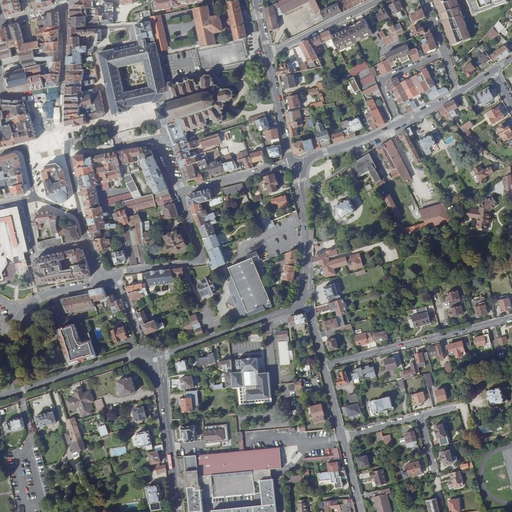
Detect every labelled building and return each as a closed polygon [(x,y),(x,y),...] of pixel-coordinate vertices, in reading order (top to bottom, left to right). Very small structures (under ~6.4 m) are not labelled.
[(18,0),(0,0),(4,14),(5,15),(21,11),(18,0)] [(32,0),(34,9),(35,10),(45,7),(43,0),(32,0)] [(104,8),(104,6),(104,3),(94,2),(93,0),(81,0),(71,9),(87,8),(104,8)] [(158,0),(157,2),(156,2),(157,10),(210,2),(209,0),(158,0)] [(194,8),(203,48),(216,45),(214,33),(227,30),(226,24),(232,23),(236,41),(242,39),(247,38),(238,0),(236,0),(227,2),(231,19),(225,20),(224,15),(210,17),(208,5),(194,8)] [(316,0),(283,0),(265,10),(269,30),(279,28),(277,16),(276,8),(282,5),(284,12),(310,0),(316,14),(322,12),(316,0)] [(339,3),(343,13),(350,9),(345,0),(339,3)] [(345,0),(350,9),(357,6),(353,0),(345,0)] [(455,0),(434,0),(452,48),(471,40),(455,0)] [(504,0),(467,0),(473,16),(506,4),(504,0)] [(404,10),(400,1),(389,6),(394,15),(397,13),(399,19),(403,17),(400,12),(404,10)] [(322,12),(326,21),(343,13),(339,3),(322,12)] [(276,8),(277,16),(284,12),(282,5),(276,8)] [(92,15),(103,15),(104,13),(104,8),(87,8),(71,9),(71,17),(88,15),(92,15)] [(103,25),(114,24),(114,9),(109,8),(109,10),(107,10),(106,13),(104,13),(103,15),(103,25)] [(390,18),(385,8),(380,10),(382,13),(378,15),(382,23),(390,18)] [(426,17),(423,9),(408,17),(412,24),(426,17)] [(49,15),(39,18),(40,25),(45,24),(46,28),(59,25),(60,21),(59,13),(58,12),(49,14),(49,15)] [(83,26),(86,26),(86,22),(93,22),(92,15),(88,15),(71,17),(70,28),(77,27),(83,27),(83,26)] [(152,22),(157,43),(159,51),(169,49),(161,15),(151,17),(152,22)] [(359,24),(350,28),(357,43),(365,39),(374,35),(366,19),(359,23),(359,24)] [(499,33),(505,27),(499,21),(494,27),(499,33)] [(137,25),(141,46),(157,43),(152,22),(137,25)] [(14,39),(9,40),(9,41),(10,48),(18,46),(20,52),(33,50),(34,49),(38,48),(40,48),(40,45),(39,41),(24,44),(19,23),(11,25),(14,39)] [(416,36),(427,33),(425,28),(421,29),(420,24),(413,27),(416,36)] [(39,26),(40,29),(41,34),(59,29),(59,25),(46,28),(41,29),(41,28),(40,27),(40,26),(39,26)] [(9,40),(5,26),(0,27),(0,43),(9,41),(9,40)] [(494,27),(487,34),(493,40),(499,33),(494,27)] [(357,43),(350,28),(333,37),(334,38),(340,51),(357,43)] [(38,35),(39,39),(46,38),(47,38),(48,38),(48,39),(49,39),(49,38),(59,35),(59,29),(41,34),(38,35)] [(97,29),(78,31),(70,32),(70,38),(80,37),(80,35),(97,34),(97,29)] [(333,37),(330,30),(321,35),(325,43),(334,38),(333,37)] [(386,37),(384,38),(387,45),(400,39),(398,35),(397,32),(394,33),(386,37)] [(437,48),(432,33),(427,35),(428,37),(423,39),(425,45),(424,45),(426,52),(437,48)] [(80,37),(70,38),(70,43),(69,44),(69,56),(76,56),(75,47),(87,46),(87,52),(87,55),(93,54),(92,52),(94,52),(94,50),(95,45),(95,44),(87,44),(87,40),(96,39),(97,34),(80,35),(80,37)] [(39,39),(39,41),(40,45),(47,43),(59,41),(59,35),(49,38),(49,39),(48,39),(48,38),(47,38),(46,38),(39,39)] [(324,43),(320,35),(310,40),(313,48),(324,43)] [(511,43),(505,35),(503,37),(511,46),(511,44),(511,43)] [(313,48),(310,40),(301,44),(310,63),(314,61),(319,59),(313,48)] [(9,41),(0,43),(0,48),(1,51),(10,49),(10,48),(9,41)] [(59,41),(47,43),(47,52),(59,50),(59,41)] [(47,43),(40,45),(40,48),(40,50),(44,49),(44,52),(41,53),(42,55),(38,55),(38,57),(45,57),(58,56),(59,50),(47,52),(47,43)] [(169,100),(166,85),(160,57),(159,51),(157,43),(141,46),(115,52),(115,50),(100,53),(113,114),(129,111),(128,107),(153,101),(154,103),(156,102),(169,100)] [(383,60),(384,62),(389,60),(393,67),(397,66),(396,64),(401,61),(402,63),(410,60),(409,58),(412,56),(410,51),(408,45),(386,54),(386,55),(380,58),(381,61),(383,60)] [(498,59),(499,61),(511,52),(509,48),(506,45),(492,55),(496,61),(498,59)] [(76,56),(69,56),(68,64),(83,63),(82,57),(82,51),(87,52),(87,46),(75,47),(76,56)] [(412,56),(414,61),(420,58),(418,52),(417,48),(410,51),(412,56)] [(10,49),(1,51),(2,59),(12,57),(11,55),(10,49)] [(33,50),(20,52),(21,54),(22,59),(24,69),(25,69),(27,69),(27,68),(40,65),(44,65),(49,63),(56,61),(56,62),(61,61),(61,60),(58,61),(58,56),(45,57),(38,57),(38,55),(34,57),(34,53),(33,50)] [(484,64),(491,59),(486,51),(479,57),(484,64)] [(12,57),(2,59),(4,65),(20,60),(18,55),(16,56),(12,57)] [(323,67),(319,59),(314,61),(317,68),(323,67)] [(384,62),(378,65),(383,74),(394,69),(393,67),(389,60),(384,62)] [(60,74),(61,61),(56,62),(56,61),(49,63),(44,65),(45,68),(41,69),(43,76),(52,74),(60,74)] [(314,61),(310,63),(306,65),(308,70),(317,68),(314,61)] [(369,68),(366,61),(356,66),(359,73),(369,68)] [(282,68),(277,68),(279,75),(284,74),(292,73),(289,63),(284,64),(284,65),(282,65),(282,68)] [(476,69),(472,63),(464,69),(469,77),(474,74),(472,72),(476,69)] [(27,69),(32,90),(46,88),(45,83),(44,80),(44,78),(43,76),(41,69),(40,65),(27,68),(27,69)] [(354,67),(349,70),(352,75),(353,77),(358,74),(354,67)] [(374,67),(370,69),(372,74),(374,78),(378,76),(374,67)] [(421,67),(420,68),(423,73),(427,80),(432,78),(426,68),(423,70),(421,67)] [(24,69),(5,73),(6,79),(8,79),(7,79),(8,80),(9,81),(9,80),(11,84),(10,84),(10,86),(10,87),(9,87),(9,88),(10,88),(11,90),(13,91),(19,92),(24,91),(32,90),(27,69),(25,69),(24,69)] [(293,73),(292,73),(284,74),(287,89),(296,87),(293,73)] [(417,76),(419,80),(420,79),(422,83),(427,80),(423,73),(417,76)] [(47,83),(48,88),(59,86),(60,74),(52,74),(43,76),(44,78),(48,77),(48,79),(48,82),(47,82),(47,83)] [(169,100),(156,102),(164,127),(167,125),(176,122),(180,134),(183,133),(183,134),(185,135),(185,136),(187,136),(188,135),(188,134),(189,133),(188,131),(193,129),(193,131),(195,130),(194,129),(199,127),(200,129),(202,129),(201,127),(204,127),(204,128),(205,127),(205,126),(207,124),(208,125),(207,124),(208,121),(209,121),(207,117),(209,117),(209,118),(210,118),(210,117),(212,115),(212,119),(214,119),(216,121),(215,122),(216,122),(219,122),(219,123),(221,123),(221,122),(222,120),(224,121),(224,120),(223,119),(224,117),(225,116),(225,115),(223,115),(223,113),(224,112),(221,110),(223,108),(224,109),(225,108),(224,107),(225,104),(226,105),(226,103),(225,103),(224,101),(228,101),(228,99),(229,99),(230,100),(231,99),(230,99),(232,98),(233,98),(234,97),(233,97),(234,95),(235,95),(235,94),(234,94),(233,91),(234,90),(233,89),(232,90),(231,89),(231,88),(230,87),(229,89),(227,89),(227,87),(226,88),(226,89),(225,89),(224,88),(221,90),(220,87),(221,86),(220,86),(217,84),(218,84),(217,83),(216,84),(214,85),(215,81),(213,80),(213,79),(214,78),(214,77),(212,78),(211,76),(211,74),(210,74),(209,75),(207,75),(206,74),(205,74),(205,75),(203,78),(203,77),(202,78),(203,79),(202,81),(201,81),(202,85),(200,85),(200,84),(199,84),(199,85),(198,86),(197,82),(196,82),(195,80),(195,79),(194,79),(193,80),(191,80),(191,79),(190,79),(190,80),(188,80),(187,79),(186,80),(187,81),(181,83),(180,82),(178,82),(179,84),(174,85),(174,84),(172,83),(172,81),(170,82),(170,83),(169,85),(166,85),(169,100)] [(374,78),(372,74),(361,79),(362,82),(364,84),(365,85),(366,85),(376,80),(374,78)] [(417,76),(412,78),(416,86),(422,83),(420,79),(419,80),(417,76)] [(354,77),(353,77),(350,78),(351,80),(355,88),(359,86),(354,77)] [(400,81),(398,78),(388,82),(388,83),(391,90),(394,88),(401,85),(401,84),(400,81)] [(412,78),(401,84),(401,85),(405,91),(416,86),(412,78)] [(427,80),(431,88),(433,92),(436,98),(441,96),(439,93),(438,91),(437,91),(435,86),(436,86),(432,78),(427,80)] [(422,83),(416,86),(420,94),(431,88),(427,80),(422,83)] [(377,85),(362,92),(364,96),(367,94),(367,93),(379,87),(377,85)] [(401,85),(394,88),(401,103),(409,99),(405,91),(401,85)] [(405,91),(409,99),(420,94),(416,86),(405,91)] [(97,88),(95,89),(96,97),(94,98),(95,105),(97,115),(94,116),(94,118),(90,119),(90,121),(103,117),(105,113),(100,91),(97,88)] [(74,92),(67,93),(66,106),(75,106),(83,105),(86,105),(87,105),(87,106),(95,105),(94,98),(96,97),(95,89),(83,91),(74,92)] [(479,94),(485,104),(494,99),(489,89),(479,94)] [(428,94),(432,101),(436,98),(433,92),(428,94)] [(289,97),(291,109),(301,107),(298,95),(289,97)] [(472,105),(465,95),(461,97),(468,108),(472,105)] [(3,102),(3,99),(0,98),(0,111),(3,111),(4,119),(6,119),(7,118),(10,118),(14,117),(30,114),(27,104),(26,104),(12,106),(12,109),(5,110),(3,102)] [(25,100),(3,99),(3,102),(5,110),(12,109),(12,106),(26,104),(25,100)] [(373,99),(367,103),(371,112),(379,127),(387,123),(386,120),(384,121),(373,99)] [(52,103),(50,103),(49,100),(45,100),(47,117),(54,116),(52,103)] [(455,100),(444,106),(452,115),(453,117),(457,115),(454,109),(458,107),(455,100)] [(87,105),(86,105),(87,109),(87,110),(90,119),(94,118),(94,116),(97,115),(95,105),(87,106),(87,105)] [(444,106),(439,109),(447,119),(452,115),(444,106)] [(488,114),(493,123),(505,117),(500,107),(488,114)] [(72,112),(66,112),(66,118),(73,116),(79,116),(79,114),(83,114),(83,109),(81,109),(78,112),(72,112)] [(300,109),(286,112),(289,123),(302,121),(300,109)] [(90,119),(87,110),(87,113),(83,114),(79,114),(79,116),(73,116),(66,118),(65,125),(74,125),(74,126),(74,127),(89,124),(88,121),(87,120),(90,119)] [(370,123),(374,130),(379,127),(371,112),(366,115),(368,119),(367,120),(369,124),(370,123)] [(261,119),(266,117),(265,113),(260,114),(253,116),(248,118),(250,123),(255,121),(256,120),(261,119)] [(32,121),(30,114),(14,117),(14,119),(15,124),(16,124),(19,123),(29,121),(29,122),(32,121)] [(261,119),(256,120),(258,127),(261,126),(262,130),(269,127),(267,117),(266,117),(261,119)] [(363,126),(358,117),(349,122),(351,126),(354,131),(363,126)] [(32,121),(29,122),(29,121),(19,123),(20,128),(21,132),(23,142),(28,141),(37,139),(32,121)] [(302,121),(289,123),(292,137),(298,136),(297,130),(298,130),(298,127),(303,125),(302,121)] [(461,127),(464,131),(473,126),(471,121),(461,127)] [(176,122),(167,125),(174,145),(186,142),(186,143),(193,141),(192,138),(188,139),(187,136),(185,136),(185,135),(183,134),(183,133),(180,134),(176,122)] [(333,139),(332,135),(331,129),(326,131),(325,124),(323,125),(322,124),(321,123),(318,124),(317,126),(319,133),(317,134),(318,138),(321,148),(331,145),(329,140),(333,139)] [(8,125),(3,126),(4,134),(5,134),(5,135),(8,146),(17,144),(14,133),(13,129),(12,124),(8,125)] [(505,141),(511,136),(511,132),(511,131),(511,130),(510,125),(505,128),(504,125),(499,128),(500,130),(499,131),(502,137),(503,136),(505,141)] [(354,131),(351,126),(348,128),(348,129),(346,130),(346,131),(344,132),(346,140),(356,137),(354,131)] [(266,130),(268,140),(272,140),(279,138),(278,129),(270,130),(266,130)] [(404,139),(409,148),(414,145),(411,138),(409,136),(406,130),(399,134),(402,139),(404,139)] [(17,144),(23,142),(21,132),(17,132),(14,133),(17,144)] [(346,140),(344,132),(332,135),(333,139),(335,144),(346,140)] [(219,133),(200,139),(202,143),(203,148),(222,142),(219,133)] [(419,141),(424,151),(430,148),(437,144),(432,135),(419,141)] [(318,138),(312,140),(315,150),(321,148),(318,138)] [(312,139),(304,141),(307,152),(315,150),(312,140),(312,139)] [(186,142),(174,145),(180,161),(197,155),(196,152),(195,152),(191,153),(190,150),(198,147),(197,144),(196,140),(193,141),(186,143),(186,142)] [(304,140),(293,143),(295,153),(298,155),(307,152),(304,141),(304,140)] [(402,175),(405,182),(412,179),(394,144),(391,140),(385,143),(399,170),(400,171),(402,175)] [(399,170),(385,143),(377,148),(380,153),(383,152),(392,170),(391,171),(392,174),(399,170)] [(271,158),(282,155),(281,145),(268,148),(271,158)] [(418,165),(423,162),(414,145),(409,148),(418,165)] [(146,147),(141,148),(142,155),(142,157),(143,160),(146,159),(154,156),(152,152),(146,147)] [(126,164),(128,164),(133,162),(133,163),(136,162),(136,163),(138,162),(140,167),(142,166),(144,165),(143,164),(144,163),(143,160),(142,157),(141,157),(141,159),(140,159),(140,155),(142,155),(141,148),(123,151),(123,152),(126,164)] [(214,159),(214,157),(218,156),(218,149),(208,150),(209,160),(214,159)] [(251,154),(249,155),(250,157),(252,162),(254,162),(265,159),(262,151),(251,154)] [(129,167),(128,164),(126,164),(123,152),(117,153),(121,170),(122,177),(124,176),(131,174),(132,174),(130,170),(129,167)] [(15,153),(0,157),(0,172),(0,173),(0,174),(2,180),(7,178),(5,173),(6,173),(6,171),(11,169),(10,167),(13,166),(14,169),(21,166),(19,155),(15,153)] [(121,170),(117,153),(106,155),(108,163),(113,162),(115,171),(121,170)] [(375,181),(376,180),(377,182),(382,179),(376,167),(377,166),(371,153),(354,164),(360,175),(369,170),(375,181)] [(94,164),(94,157),(85,159),(85,155),(73,156),(76,168),(94,167),(94,166),(94,164)] [(108,163),(106,155),(101,156),(102,162),(104,161),(104,163),(105,164),(106,167),(103,168),(103,172),(107,172),(115,171),(113,162),(108,163)] [(197,155),(180,161),(182,168),(199,162),(199,164),(207,161),(209,161),(206,155),(201,157),(198,158),(197,155)] [(224,157),(222,160),(226,171),(226,172),(238,168),(234,160),(230,155),(224,157)] [(143,164),(144,165),(146,171),(145,171),(152,187),(153,187),(156,194),(169,190),(154,156),(146,159),(147,162),(144,163),(143,164)] [(252,162),(250,157),(245,158),(239,159),(238,159),(239,162),(244,160),(248,169),(254,167),(252,162)] [(213,162),(213,164),(216,174),(226,171),(222,160),(213,162)] [(199,162),(182,168),(187,181),(189,180),(197,178),(198,182),(204,180),(202,175),(200,175),(199,173),(198,173),(197,170),(195,171),(195,169),(200,167),(200,169),(201,168),(201,169),(208,166),(207,161),(199,164),(199,162)] [(213,164),(208,166),(211,176),(216,174),(213,164)] [(23,173),(21,166),(14,169),(11,169),(6,171),(6,173),(5,173),(7,178),(11,177),(23,173)] [(43,170),(48,196),(55,192),(54,191),(64,187),(59,169),(54,171),(57,180),(59,182),(55,183),(54,182),(52,183),(51,179),(50,180),(49,175),(53,174),(52,171),(49,171),(47,166),(46,166),(43,170)] [(486,177),(494,172),(490,166),(482,171),(480,166),(473,170),(479,180),(479,183),(486,183),(486,177)] [(94,167),(76,168),(78,177),(95,174),(94,167)] [(64,187),(66,186),(68,185),(64,169),(62,168),(59,169),(64,187)] [(122,177),(121,170),(115,171),(107,172),(108,181),(108,182),(122,177)] [(108,181),(107,172),(103,172),(99,173),(95,174),(78,177),(80,185),(89,183),(88,182),(90,181),(97,180),(96,177),(103,176),(104,183),(108,181)] [(7,178),(2,180),(0,180),(0,183),(12,181),(14,186),(24,184),(23,173),(11,177),(7,178)] [(271,175),(270,173),(260,176),(263,184),(267,183),(268,187),(269,187),(271,193),(278,190),(276,185),(278,184),(277,179),(276,179),(275,174),(271,175)] [(141,197),(131,174),(124,176),(128,186),(131,193),(135,199),(141,197)] [(511,174),(509,176),(503,178),(504,185),(506,185),(507,199),(511,198),(511,174)] [(223,198),(246,192),(243,183),(221,189),(223,198)] [(25,194),(24,184),(14,186),(11,187),(6,188),(7,197),(14,196),(25,194)] [(55,192),(48,196),(56,201),(57,202),(59,203),(62,203),(64,202),(65,202),(67,201),(68,199),(69,198),(69,196),(69,195),(69,193),(68,185),(66,186),(64,187),(54,191),(55,192)] [(101,207),(96,187),(91,187),(90,187),(89,186),(81,188),(86,210),(101,207)] [(188,197),(194,214),(203,211),(201,204),(203,202),(212,200),(210,189),(190,195),(188,197)] [(169,190),(156,194),(141,197),(135,199),(123,202),(125,210),(130,223),(131,226),(136,225),(137,228),(143,227),(143,223),(142,222),(140,217),(138,211),(150,208),(156,207),(163,206),(174,203),(169,190)] [(411,193),(416,202),(420,201),(415,191),(411,193)] [(135,199),(131,193),(102,200),(103,206),(108,205),(123,202),(135,199)] [(427,223),(429,228),(454,220),(450,212),(448,209),(440,195),(440,193),(420,201),(416,202),(427,223)] [(385,198),(395,216),(400,213),(390,195),(385,198)] [(279,204),(280,207),(289,205),(286,196),(278,198),(272,199),(273,205),(279,204)] [(335,206),(341,218),(356,211),(349,199),(335,206)] [(483,215),(486,213),(491,210),(491,209),(486,202),(481,205),(476,208),(474,209),(473,215),(457,212),(457,215),(456,215),(455,217),(456,217),(456,221),(472,224),(470,233),(480,235),(481,228),(483,229),(485,219),(483,219),(483,215)] [(178,216),(174,203),(163,206),(164,207),(166,216),(159,217),(159,219),(159,220),(179,217),(178,216)] [(21,204),(0,208),(0,272),(22,268),(27,267),(27,264),(24,252),(31,250),(21,204)] [(103,213),(102,207),(101,207),(86,210),(89,219),(107,214),(110,214),(109,211),(105,211),(105,213),(103,213)] [(54,215),(53,210),(36,212),(37,220),(33,221),(34,225),(38,225),(39,237),(37,237),(39,248),(64,243),(63,235),(58,224),(57,224),(57,216),(54,215)] [(130,223),(125,210),(118,212),(119,215),(122,222),(123,221),(124,225),(130,223)] [(194,214),(199,227),(217,220),(216,217),(210,220),(208,215),(209,215),(207,210),(203,211),(194,214)] [(107,214),(89,219),(88,219),(90,225),(104,222),(103,219),(104,218),(104,219),(107,219),(106,216),(108,215),(107,214)] [(268,214),(261,216),(264,224),(271,221),(268,214)] [(261,216),(256,218),(260,228),(261,231),(265,229),(264,224),(261,216)] [(199,227),(204,239),(216,234),(212,224),(217,222),(217,220),(199,227)] [(264,224),(265,229),(266,229),(275,226),(273,220),(271,221),(264,224)] [(118,226),(117,223),(114,223),(113,224),(112,223),(110,224),(110,223),(106,224),(105,221),(104,222),(90,225),(92,233),(101,231),(101,230),(109,227),(109,229),(118,226)] [(150,221),(142,222),(143,223),(143,227),(144,232),(144,236),(144,237),(149,237),(149,233),(148,232),(151,232),(150,221)] [(405,235),(419,230),(429,228),(427,223),(402,230),(405,235)] [(65,228),(69,242),(78,240),(80,236),(77,225),(65,228)] [(140,258),(145,257),(144,243),(143,240),(144,238),(144,237),(144,236),(144,232),(143,227),(137,228),(136,225),(131,226),(130,226),(131,229),(131,230),(130,230),(136,258),(140,258)] [(131,266),(137,265),(136,258),(130,230),(124,232),(125,235),(126,241),(131,266)] [(101,231),(92,233),(93,240),(106,237),(105,233),(102,234),(101,231)] [(165,236),(172,252),(187,246),(184,239),(182,235),(180,236),(177,231),(169,234),(169,235),(165,236)] [(204,239),(209,251),(220,248),(221,247),(220,243),(218,238),(216,234),(204,239)] [(93,240),(96,246),(99,245),(100,250),(109,248),(108,246),(112,246),(111,239),(106,240),(106,237),(93,240)] [(80,248),(65,251),(67,258),(71,257),(73,266),(88,263),(84,250),(80,248)] [(213,261),(210,262),(213,268),(226,263),(220,248),(209,251),(213,261)] [(298,249),(288,253),(287,259),(297,260),(298,249)] [(37,257),(35,262),(37,272),(40,284),(63,280),(66,279),(76,278),(91,277),(90,270),(88,263),(73,266),(71,257),(67,258),(65,251),(37,257)] [(114,253),(116,264),(125,262),(125,260),(126,259),(124,251),(114,253)] [(229,268),(232,276),(233,277),(232,277),(231,279),(231,280),(233,283),(230,285),(231,287),(230,288),(232,294),(228,304),(238,308),(239,311),(245,314),(246,315),(247,317),(267,309),(266,308),(270,306),(273,307),(273,305),(277,303),(275,298),(271,289),(267,279),(266,277),(265,274),(265,273),(262,267),(261,264),(259,260),(260,259),(257,251),(246,256),(248,260),(229,268)] [(318,261),(330,257),(329,255),(325,256),(324,252),(321,253),(321,252),(316,254),(316,255),(313,256),(314,262),(318,261)] [(351,269),(364,265),(361,253),(347,257),(347,256),(332,260),(332,261),(331,262),(323,264),(323,265),(327,276),(336,274),(334,268),(349,263),(351,269)] [(330,257),(318,261),(320,266),(323,265),(323,264),(331,262),(330,257)] [(296,267),(287,264),(286,269),(286,271),(295,273),(296,267)] [(184,274),(183,268),(171,269),(180,291),(181,291),(180,289),(180,287),(180,286),(181,284),(179,280),(180,279),(178,275),(184,274)] [(180,291),(171,269),(147,272),(150,291),(152,291),(153,290),(154,289),(155,287),(155,285),(168,283),(173,294),(180,291)] [(295,273),(286,271),(286,272),(284,279),(291,281),(291,282),(293,282),(295,273)] [(146,276),(143,276),(143,281),(144,284),(144,290),(129,292),(132,300),(149,294),(147,289),(147,283),(146,283),(146,276)] [(218,291),(211,277),(206,279),(206,280),(203,281),(204,283),(199,285),(203,296),(206,295),(207,297),(212,295),(212,294),(218,291)] [(325,287),(329,303),(341,300),(341,299),(340,297),(339,296),(338,296),(335,284),(331,285),(331,283),(327,284),(328,286),(325,287)] [(144,284),(126,287),(129,292),(144,290),(144,284)] [(103,287),(96,289),(100,300),(108,298),(106,294),(103,287)] [(275,287),(271,289),(275,298),(279,297),(275,287)] [(96,289),(90,290),(91,292),(94,302),(100,300),(96,289)] [(448,299),(449,305),(465,301),(465,299),(460,300),(458,291),(446,294),(447,299),(448,299)] [(85,295),(63,299),(68,312),(95,307),(94,302),(91,292),(84,293),(85,295)] [(112,292),(106,294),(108,298),(108,300),(112,311),(113,313),(125,310),(121,299),(115,301),(112,292)] [(478,316),(493,312),(491,305),(486,306),(485,302),(486,301),(485,295),(483,294),(481,294),(480,296),(472,298),(473,306),(476,305),(478,316)] [(502,312),(511,309),(511,297),(499,301),(502,312)] [(338,315),(348,313),(344,299),(341,300),(329,303),(331,309),(334,308),(334,311),(337,310),(338,315)] [(461,304),(466,303),(465,301),(449,305),(451,311),(450,311),(452,316),(463,313),(461,304)] [(80,311),(82,315),(96,311),(94,307),(80,311)] [(144,310),(137,313),(142,325),(149,322),(144,310)] [(414,326),(419,325),(419,324),(431,321),(428,311),(411,315),(414,326)] [(291,327),(308,323),(306,313),(290,317),(291,327)] [(196,315),(190,317),(191,321),(194,329),(197,335),(203,333),(202,328),(201,329),(199,323),(199,322),(196,315)] [(333,329),(335,328),(334,327),(333,327),(332,324),(337,322),(335,318),(323,322),(326,331),(333,329)] [(159,324),(157,319),(149,322),(142,325),(146,335),(165,327),(163,322),(159,324)] [(194,329),(191,321),(184,324),(187,331),(194,329)] [(81,344),(74,323),(57,329),(69,365),(95,357),(90,341),(81,344)] [(293,353),(292,339),(289,340),(288,333),(289,333),(289,326),(281,326),(281,323),(277,324),(277,333),(280,333),(280,336),(282,364),(291,364),(290,359),(294,359),(294,357),(293,353)] [(352,328),(351,324),(339,327),(335,328),(333,329),(334,333),(352,328)] [(127,337),(124,327),(113,331),(116,341),(127,337)] [(336,337),(334,333),(333,329),(326,331),(328,339),(327,340),(330,350),(339,348),(336,337)] [(477,347),(492,344),(488,329),(483,330),(484,336),(475,338),(477,347)] [(376,342),(388,339),(386,331),(374,334),(376,342)] [(355,337),(357,347),(370,344),(367,333),(355,337)] [(501,346),(509,344),(507,336),(499,338),(501,346)] [(445,345),(447,352),(464,349),(462,341),(453,344),(445,345)] [(444,359),(441,344),(437,345),(437,347),(429,349),(431,357),(438,355),(439,361),(444,359)] [(399,352),(393,353),(394,358),(386,360),(388,371),(398,368),(396,357),(400,356),(399,352)] [(417,361),(418,364),(425,362),(423,354),(423,353),(415,355),(417,361)] [(302,356),(303,371),(310,371),(308,355),(302,356)] [(182,356),(178,358),(181,372),(191,370),(188,360),(183,361),(182,356)] [(261,373),(261,370),(261,365),(259,365),(258,358),(238,360),(239,369),(244,369),(244,372),(233,373),(235,388),(241,387),(242,403),(275,399),(272,372),(261,373)] [(222,369),(232,367),(231,360),(221,362),(222,369)] [(404,371),(406,379),(415,376),(414,373),(420,372),(418,364),(417,361),(411,362),(412,369),(404,371)] [(366,369),(363,370),(365,379),(365,380),(369,379),(369,377),(376,376),(374,367),(370,368),(370,366),(365,367),(366,369)] [(363,370),(362,367),(354,369),(355,370),(351,371),(352,375),(353,380),(360,378),(361,380),(365,379),(363,370)] [(351,371),(351,370),(346,371),(346,370),(341,372),(342,375),(339,376),(340,379),(337,379),(338,386),(349,383),(348,376),(352,375),(351,371)] [(193,376),(182,378),(184,389),(195,387),(193,376)] [(136,393),(133,378),(118,382),(122,396),(136,393)] [(287,391),(296,390),(296,383),(286,384),(287,391)] [(501,387),(487,391),(491,406),(505,402),(501,387)] [(86,395),(86,392),(84,393),(83,388),(74,391),(75,394),(72,394),(73,397),(67,400),(69,405),(70,405),(72,410),(79,407),(82,414),(85,413),(86,416),(92,414),(92,411),(94,410),(92,403),(95,402),(92,393),(86,395)] [(446,389),(436,391),(439,402),(448,399),(446,389)] [(413,394),(415,404),(430,400),(428,393),(424,395),(423,392),(413,394)] [(390,396),(375,400),(378,410),(377,411),(377,413),(379,413),(380,413),(380,412),(384,411),(385,412),(387,412),(388,410),(392,409),(393,410),(394,409),(395,408),(394,407),(393,406),(390,396)] [(193,397),(180,398),(180,404),(183,404),(184,412),(194,411),(193,397)] [(97,407),(99,414),(103,413),(102,412),(107,411),(113,410),(113,406),(105,408),(102,399),(95,402),(97,407)] [(321,404),(312,406),(316,422),(325,420),(321,404)] [(147,418),(144,407),(133,410),(136,421),(147,418)] [(36,416),(39,427),(56,423),(54,412),(36,416)] [(74,413),(66,416),(69,426),(77,423),(77,422),(74,413)] [(13,430),(25,427),(22,417),(10,420),(10,421),(5,422),(8,431),(13,430)] [(69,426),(70,430),(71,432),(74,441),(82,438),(77,423),(69,426)] [(226,424),(203,427),(205,443),(228,441),(226,424)] [(435,426),(440,446),(449,444),(443,424),(435,426)] [(100,427),(102,435),(109,434),(106,425),(100,427)] [(195,425),(182,427),(183,433),(185,432),(186,442),(196,441),(195,432),(196,432),(195,425)] [(137,433),(140,447),(145,446),(146,450),(153,449),(149,431),(145,431),(145,429),(141,430),(141,432),(137,433)] [(74,441),(71,432),(66,434),(72,453),(78,452),(74,441)] [(417,443),(414,432),(405,434),(406,437),(399,439),(400,442),(407,441),(408,445),(410,447),(415,445),(417,443)] [(86,449),(82,438),(74,441),(78,452),(86,449)] [(188,485),(188,487),(195,486),(196,490),(202,490),(202,496),(262,490),(262,481),(262,480),(261,471),(281,469),(279,447),(243,450),(239,450),(196,455),(189,455),(186,456),(187,462),(188,473),(187,473),(187,478),(212,476),(213,484),(206,485),(206,483),(188,485)] [(333,454),(309,457),(310,461),(327,459),(334,458),(340,458),(337,448),(332,448),(333,454)] [(442,452),(445,465),(453,463),(450,450),(442,452)] [(156,452),(149,453),(152,464),(159,463),(161,462),(158,451),(156,452)] [(367,455),(357,457),(359,467),(370,464),(367,455)] [(335,471),(345,470),(344,466),(339,467),(338,461),(335,461),(334,458),(327,459),(328,472),(335,471)] [(419,462),(406,465),(409,476),(422,473),(419,462)] [(167,471),(166,464),(160,466),(156,467),(158,474),(167,471)] [(123,468),(124,475),(132,473),(130,467),(123,468)] [(376,486),(386,484),(382,469),(369,472),(371,479),(374,478),(376,486)] [(461,470),(450,473),(452,480),(449,481),(450,487),(455,486),(455,488),(462,487),(461,483),(463,482),(461,470)] [(336,477),(335,471),(328,472),(318,473),(319,480),(331,479),(332,482),(336,482),(336,487),(342,487),(341,476),(336,477)] [(187,478),(188,485),(206,483),(206,485),(213,484),(212,476),(187,478)] [(195,486),(188,487),(188,488),(189,488),(191,511),(203,511),(203,498),(252,494),(253,507),(213,511),(277,511),(274,479),(262,481),(262,490),(202,496),(202,490),(196,490),(195,486)] [(159,485),(147,487),(150,503),(151,503),(152,511),(162,509),(161,502),(162,501),(159,485)] [(390,493),(389,488),(380,490),(381,495),(379,495),(373,497),(377,511),(380,511),(390,509),(386,493),(390,493)] [(427,500),(429,511),(439,511),(436,498),(427,500)] [(298,503),(299,511),(308,511),(308,503),(306,503),(306,500),(300,500),(300,503),(298,503)] [(338,500),(325,501),(325,511),(332,511),(332,508),(339,508),(339,511),(342,511),(341,504),(339,504),(338,500)] [(341,504),(342,511),(351,511),(350,507),(351,507),(350,502),(341,504)]
